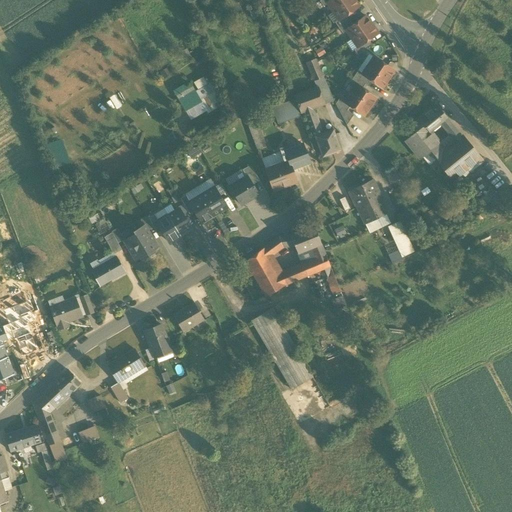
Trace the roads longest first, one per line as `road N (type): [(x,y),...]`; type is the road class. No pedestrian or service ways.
road 1 (secondary): [(0,423),(75,348),(289,217),(367,145),(417,70),(423,44)]
road 2 (track): [(417,70),(511,181)]
